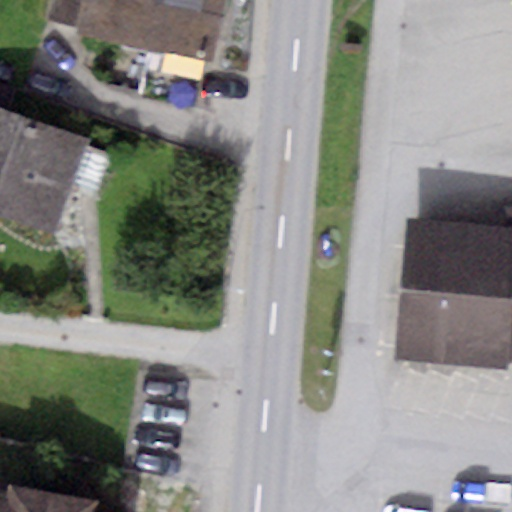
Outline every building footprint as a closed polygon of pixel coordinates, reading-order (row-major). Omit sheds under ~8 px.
[(57,0),(49,38),(213,74),(229,0),(57,0)] [(89,141),(0,111),(0,216),(58,235),(89,141)] [(511,232),(399,221),(385,358),(502,369),(511,264),(511,232)] [(511,264),(502,369),(511,366),(511,264)] [(0,511),(108,511),(84,507),(82,492),(0,476),(0,511)]
